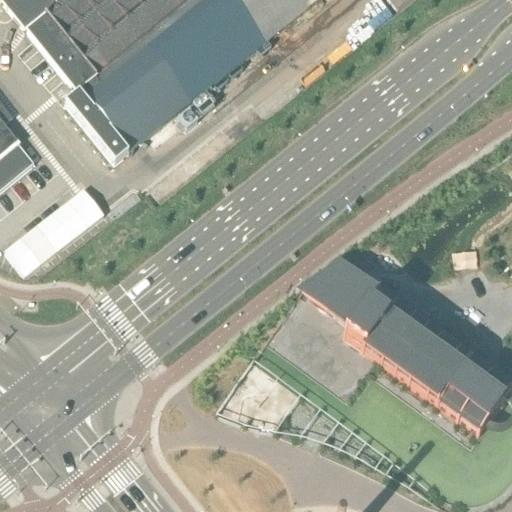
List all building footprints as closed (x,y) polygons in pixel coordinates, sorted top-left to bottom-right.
[(68,0),(44,20),(44,19),(42,20),(43,22),(24,38),(73,99),(61,109),(112,171),(323,0),(0,0),(0,4),(4,0),(68,0)] [(35,0),(18,0),(9,5),(22,28),(45,16),(35,0)] [(414,0),(385,0),(385,1),(397,14),(414,0)] [(0,162),(17,149),(26,141),(0,109),(0,162)] [(4,251),(23,279),(106,224),(87,196),(4,251)] [(313,287),(301,296),(352,332),(345,342),(344,341),(342,344),(344,345),(345,344),(362,356),(361,357),(363,359),(364,358),(380,370),(379,371),(381,372),(382,371),(393,380),(393,381),(395,382),(395,381),(400,384),(469,435),(476,440),(475,442),(477,443),(478,441),(510,397),(511,394),(511,393),(502,386),(490,377),(461,357),(427,333),(414,323),(397,311),(387,304),(377,296),(375,297),(352,280),(361,267),(350,260),(337,270),(313,287)] [(295,399),(252,367),(218,414),(272,432),(295,399)]
